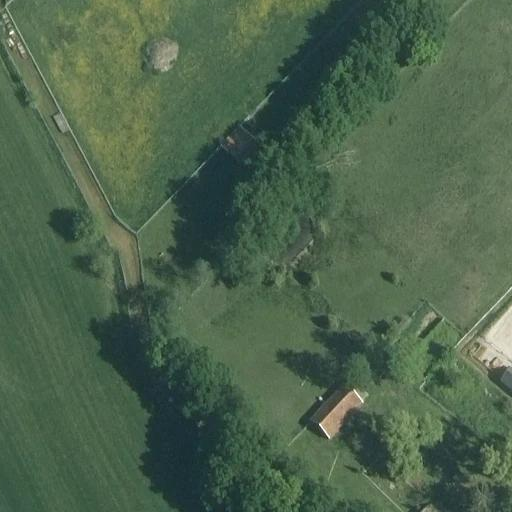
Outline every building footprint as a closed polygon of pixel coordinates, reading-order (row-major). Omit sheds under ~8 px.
[(208,135),(188,154),(205,173),(225,154),(208,135)] [(257,146),(246,135),(227,155),(238,165),(257,146)] [(500,385),(511,395),(511,371),(509,369),(506,373),(508,375),(500,385)] [(311,425),(329,442),(362,407),(344,390),(311,425)] [(236,477),(254,494),(262,486),(244,468),(236,477)]
